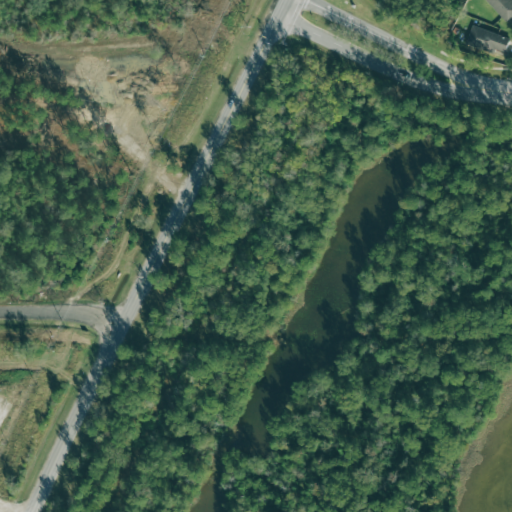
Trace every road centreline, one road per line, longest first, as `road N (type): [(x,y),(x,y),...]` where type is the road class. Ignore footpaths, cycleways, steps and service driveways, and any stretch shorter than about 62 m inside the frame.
road 1 (secondary): [(36,511),(286,0)]
road 2 (tertiary): [(286,2),(296,26),(405,77),(477,96),(505,91)]
road 3 (tertiary): [(505,91),(314,4),(286,2)]
